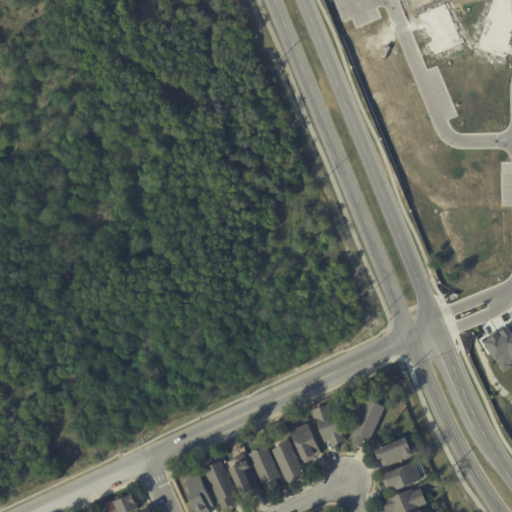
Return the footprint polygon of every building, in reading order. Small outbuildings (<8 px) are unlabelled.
[(414,14),(449,0),(465,42),(431,56),(414,14)] [(487,0),(511,0),(511,46),(507,62),(471,50),(487,0)] [(348,38),(382,24),(405,81),(371,95),(348,38)] [(484,340),(509,326),(511,331),(511,363),(511,364),(511,365),(503,371),(484,340)] [(380,399),(378,404),(388,408),(373,441),(367,438),(363,448),(358,446),(358,444),(351,441),(372,395),(380,398),(380,399)] [(329,406),(332,414),(336,412),(347,442),(334,447),(332,441),(327,443),(314,411),(329,406)] [(301,423),(299,418),(305,415),(307,421),(301,423)] [(322,454),(318,457),(319,459),(307,464),(292,432),(309,424),(323,454),(322,454)] [(386,467),(384,462),(382,462),(381,460),(383,459),(379,451),(412,437),(415,444),(419,442),(424,453),(419,455),(419,456),(411,459),(410,458),(386,468),(386,467)] [(305,474),(301,476),(301,478),(298,479),(299,480),(290,485),(274,451),(284,446),(283,444),(290,441),(306,473),(305,474)] [(281,478),(278,480),(281,487),(269,492),(251,454),(262,450),(261,448),(268,444),(283,477),(281,478)] [(260,490),(261,491),(256,494),(257,495),(249,499),(247,496),(245,497),(232,470),(237,467),(234,460),(244,455),(248,462),(249,461),(253,469),(251,470),(260,490)] [(237,495),(234,496),(239,506),(232,509),(232,508),(226,511),(207,469),(224,461),(239,494),(237,495)] [(417,463),(424,480),(394,493),(391,488),(389,489),(384,477),(417,463)] [(215,506),(210,509),(211,511),(195,511),(186,491),(191,488),(187,481),(200,475),(215,506)] [(386,511),(383,503),(414,490),(415,493),(423,490),(429,504),(411,511),(386,511)] [(138,499),(142,509),(136,511),(111,511),(110,507),(136,495),(138,499)]
